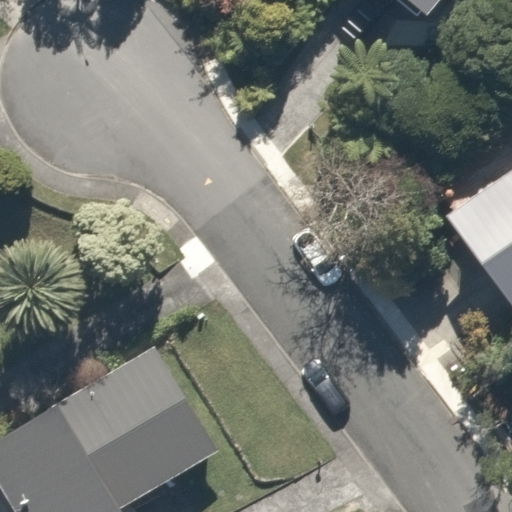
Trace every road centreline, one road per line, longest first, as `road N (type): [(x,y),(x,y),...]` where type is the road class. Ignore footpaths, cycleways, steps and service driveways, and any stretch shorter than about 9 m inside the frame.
road 1 (residential): [(105,92),(203,165),(457,511)]
road 2 (residential): [(105,92),(22,0)]
